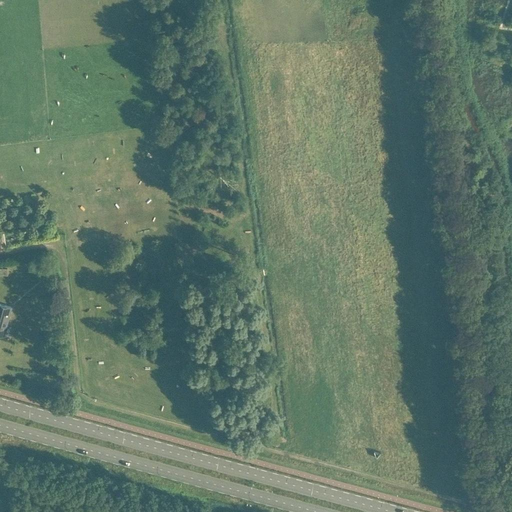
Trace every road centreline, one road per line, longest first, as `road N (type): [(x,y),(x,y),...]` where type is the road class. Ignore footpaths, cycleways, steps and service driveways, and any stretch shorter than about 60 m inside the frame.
road 1 (track): [(0,254),(61,243),(81,396),(480,511)]
road 2 (secondary): [(393,511),(0,405)]
road 3 (secondary): [(0,425),(314,511)]
